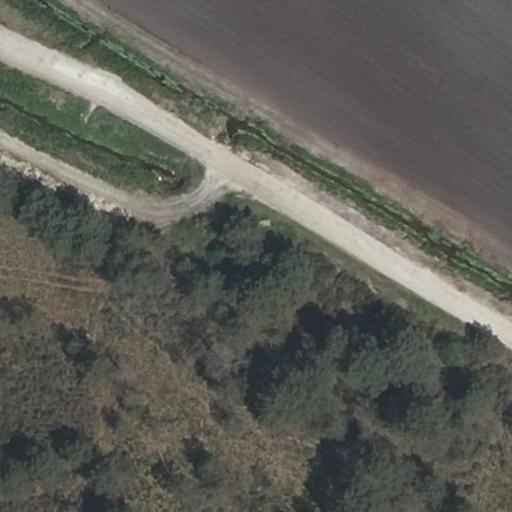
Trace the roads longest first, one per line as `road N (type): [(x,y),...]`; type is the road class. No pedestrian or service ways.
road 1 (track): [(511,347),(0,34)]
road 2 (track): [(220,169),(187,199),(148,205),(0,140)]
